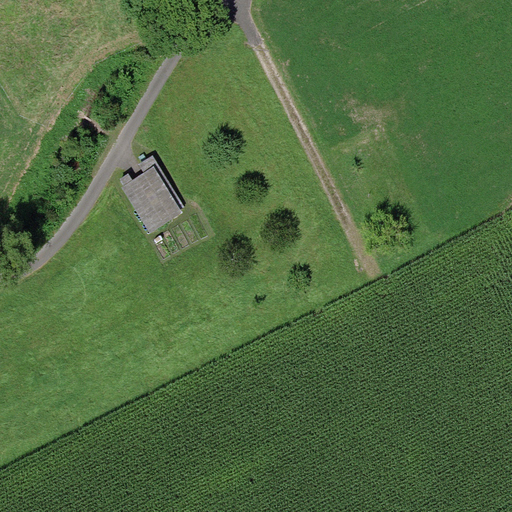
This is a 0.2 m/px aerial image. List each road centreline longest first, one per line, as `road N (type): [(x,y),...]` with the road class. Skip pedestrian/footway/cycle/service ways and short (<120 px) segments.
road 1 (track): [(228,0),(175,57),(75,224),(51,252),(0,278)]
road 2 (track): [(232,0),(372,272)]
